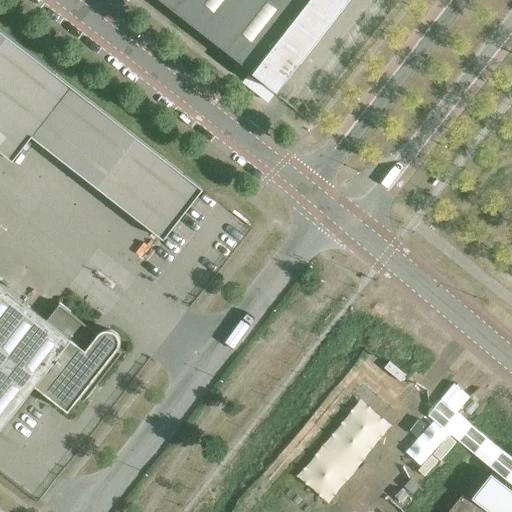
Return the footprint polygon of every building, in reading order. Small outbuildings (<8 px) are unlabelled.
[(288,79),(350,0),(161,0),(279,92),(288,80),(288,79)] [(204,189),(0,29),(0,150),(14,161),(33,137),(164,240),(204,189)] [(84,401),(97,386),(122,353),(118,349),(119,348),(120,346),(120,345),(120,343),(120,341),(120,340),(120,338),(119,337),(119,336),(118,334),(117,334),(116,333),(115,332),(113,331),(111,330),(109,330),(108,330),(105,330),(103,331),(101,333),(99,334),(60,304),(47,320),(0,283),(0,431),(0,432),(36,386),(69,412),(80,398),(83,400),(83,401),(84,401)] [(440,402),(450,386),(427,371),(417,387),(440,402)] [(474,511),(451,493),(436,511),(511,511),(511,497),(482,474),(463,498),(480,511),(474,511)]
